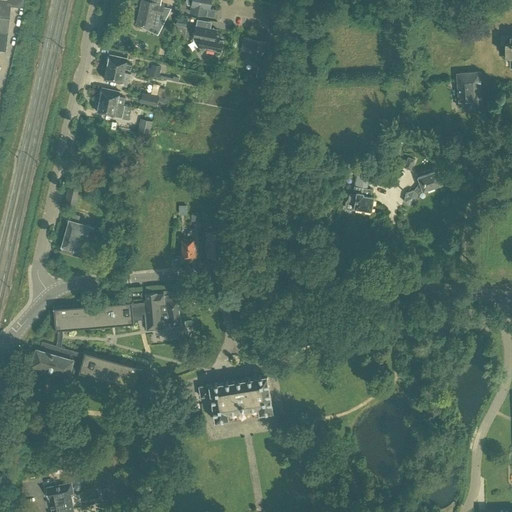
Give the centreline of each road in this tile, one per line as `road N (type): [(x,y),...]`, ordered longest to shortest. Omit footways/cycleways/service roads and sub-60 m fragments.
road 1 (tertiary): [(511,302),(262,274),(111,280),(50,297)]
road 2 (residential): [(50,297),(39,263),(96,0)]
